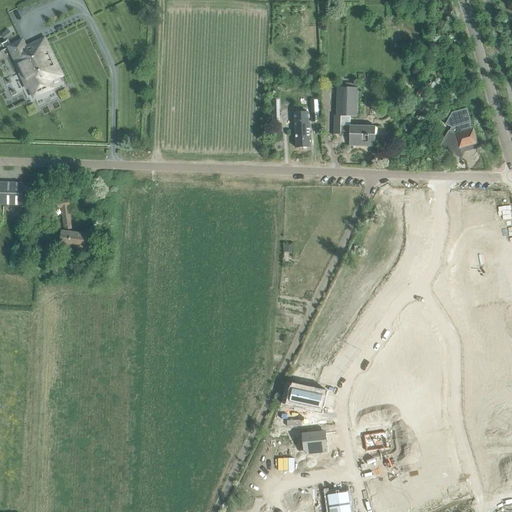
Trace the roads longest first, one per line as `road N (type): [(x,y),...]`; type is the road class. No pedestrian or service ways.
road 1 (unclassified): [(377,176),(0,161)]
road 2 (unclassified): [(216,511),(377,176)]
road 3 (track): [(438,177),(343,409),(358,493)]
road 4 (track): [(401,267),(435,301),(452,343),(456,424),(481,511)]
road 5 (unclassified): [(511,164),(463,0)]
road 6 (track): [(162,0),(156,167)]
road 7 (unclassified): [(377,176),(511,178)]
